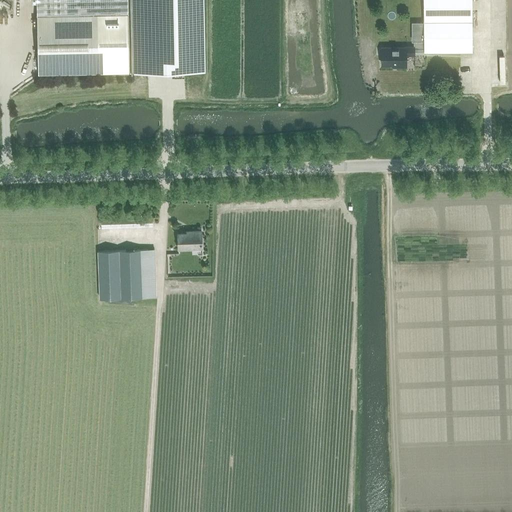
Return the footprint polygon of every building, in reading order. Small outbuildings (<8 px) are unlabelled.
[(36,0),(37,14),(38,72),(99,71),(127,71),(129,71),(129,70),(202,69),(201,24),(200,0),(36,0)] [(471,0),(423,0),(424,51),(472,51),(471,0)] [(406,66),(406,55),(414,55),(414,47),(406,47),(382,47),(382,64),(397,64),(397,66),(406,66)] [(95,85),(94,92),(113,93),(114,86),(95,85)] [(192,233),(178,233),(179,249),(202,248),(202,230),(192,231),(192,233)] [(155,249),(98,251),(100,299),(108,299),(108,302),(134,304),(134,298),(142,297),(141,260),(155,260),(155,249)] [(96,340),(150,344),(153,306),(148,306),(108,302),(99,301),(96,340)]
